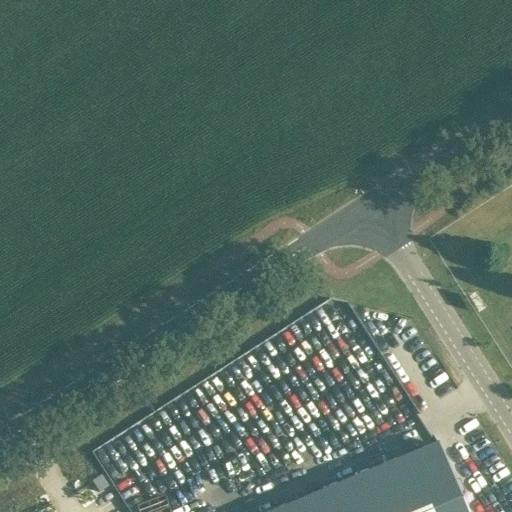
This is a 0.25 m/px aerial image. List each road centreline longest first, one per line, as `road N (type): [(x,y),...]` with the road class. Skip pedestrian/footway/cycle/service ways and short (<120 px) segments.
road 1 (tertiary): [(0,445),(365,209)]
road 2 (unclassified): [(511,428),(365,209)]
road 3 (tertiary): [(365,209),(511,115)]
